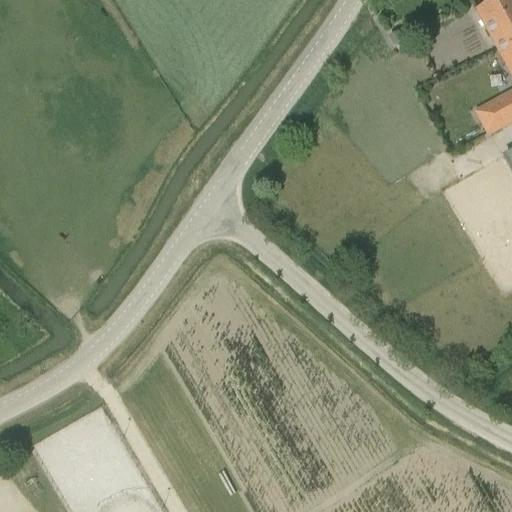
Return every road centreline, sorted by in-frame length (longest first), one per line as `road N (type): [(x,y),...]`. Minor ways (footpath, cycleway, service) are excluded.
road 1 (unclassified): [(511,440),(431,399),(212,207)]
road 2 (unclassified): [(0,412),(51,389),(99,350),(212,207)]
road 3 (unclassified): [(212,207),(350,0)]
